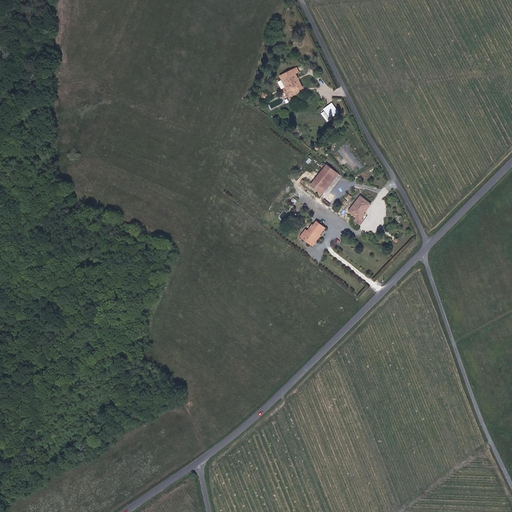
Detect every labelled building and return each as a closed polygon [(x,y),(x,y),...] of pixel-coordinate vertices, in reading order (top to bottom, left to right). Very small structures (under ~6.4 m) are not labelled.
[(305,87),(298,74),(301,73),(299,69),(284,76),(283,76),(285,81),(288,80),(294,92),(301,89),(305,87)] [(324,108),(325,111),(324,112),(330,120),(340,111),(332,101),(324,108)] [(339,174),(331,167),(315,185),(324,192),(339,174)] [(361,224),(365,219),(368,215),(366,213),(374,205),(364,196),(352,209),(360,216),(356,220),(361,224)] [(324,235),(322,234),(328,227),(320,221),(317,224),(316,223),(310,230),(309,229),(303,235),(307,238),(313,242),(316,245),(319,242),(324,235)]
